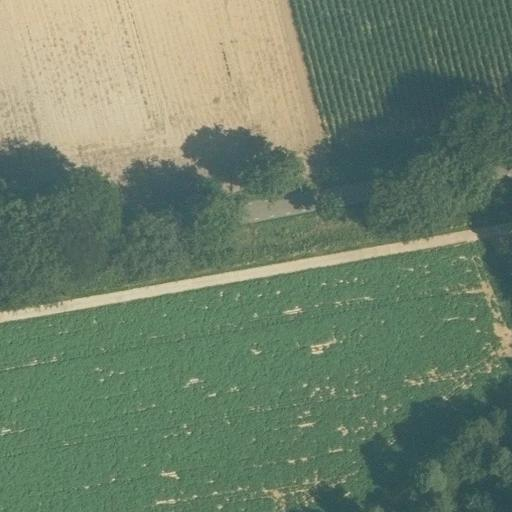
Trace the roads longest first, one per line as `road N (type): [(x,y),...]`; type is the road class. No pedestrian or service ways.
road 1 (tertiary): [(0,256),(511,167)]
road 2 (track): [(373,511),(511,409)]
